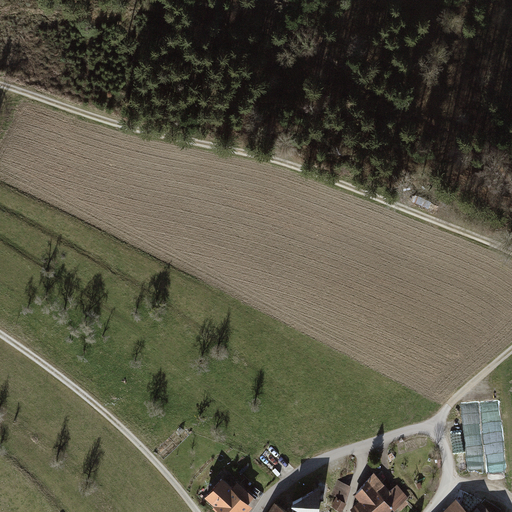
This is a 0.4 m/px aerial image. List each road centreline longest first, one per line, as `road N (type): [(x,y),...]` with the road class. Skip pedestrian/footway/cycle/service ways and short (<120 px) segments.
road 1 (track): [(0,86),(305,171),(511,251)]
road 2 (track): [(0,333),(85,394),(199,511)]
road 3 (residential): [(266,511),(286,486),(331,458),(435,425)]
road 4 (track): [(511,63),(402,0)]
